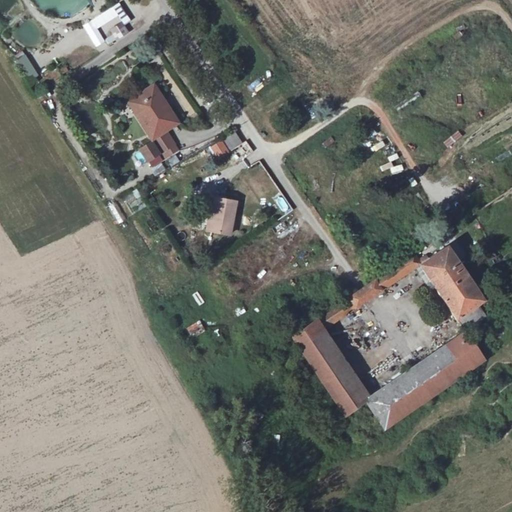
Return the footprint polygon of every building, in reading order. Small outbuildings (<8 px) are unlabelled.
[(108,45),(129,33),(122,22),(102,33),(108,45)] [(23,50),(13,56),(30,86),(40,80),(23,50)] [(136,113),(152,136),(174,121),(151,87),(139,95),(147,106),(136,113)] [(448,148),(462,136),(457,130),(443,142),(448,148)] [(139,149),(150,169),(180,152),(169,132),(139,149)] [(221,138),(225,151),(242,146),(237,132),(221,138)] [(382,172),(393,167),(390,161),(379,166),(382,172)] [(418,190),(424,208),(431,205),(425,188),(418,190)] [(242,204),(217,200),(214,218),(220,219),(217,236),(236,239),(242,204)] [(134,239),(139,237),(136,227),(130,228),(134,239)] [(442,248),(415,266),(451,318),(467,307),(477,300),(442,248)] [(373,279),(364,285),(372,296),(415,266),(407,254),(373,279)] [(198,306),(204,303),(198,292),(192,295),(198,306)] [(355,292),(353,293),(288,338),(343,417),(354,410),(371,436),(480,361),(461,335),(363,403),(315,335),(363,303),(355,292)] [(200,321),(186,327),(191,338),(205,332),(200,321)]
